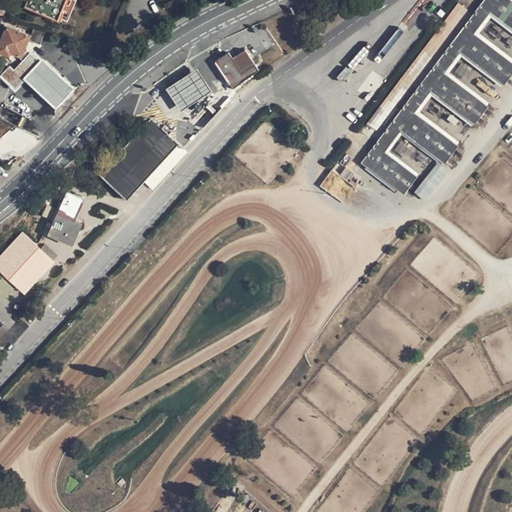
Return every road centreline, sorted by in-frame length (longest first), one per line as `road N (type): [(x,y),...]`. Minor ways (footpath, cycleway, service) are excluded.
road 1 (unknown): [(157,511),(269,388),(303,333),(311,296),(306,258),(286,228),(253,213)]
road 2 (unknown): [(493,267),(486,305),(306,511)]
road 3 (primary): [(250,0),(147,59),(96,105)]
road 4 (primary): [(0,211),(96,105)]
road 5 (primary): [(96,105),(0,197)]
